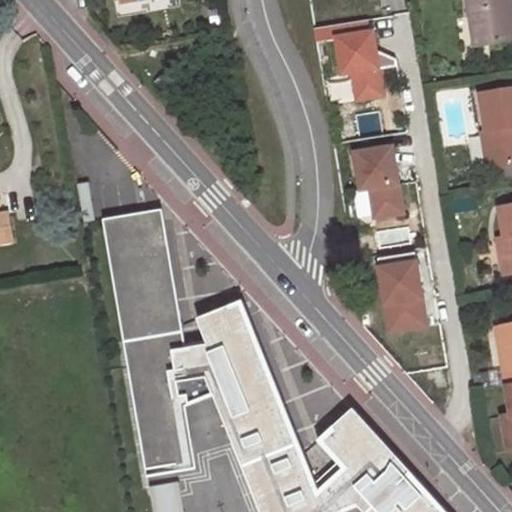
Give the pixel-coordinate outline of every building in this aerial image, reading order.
[(511,0),(469,0),(477,45),(511,39),(511,0)] [(355,75),(357,101),(388,99),(382,30),(339,34),(343,76),(355,75)] [(164,74),(155,82),(164,91),(173,83),(164,74)] [(511,89),(482,94),(487,133),(484,133),(489,168),(511,164),(511,89)] [(374,219),(407,217),(403,145),(358,148),(361,192),(373,191),(374,219)] [(511,205),(500,208),(506,239),(499,240),(505,274),(511,272),(511,205)] [(164,211),(106,220),(149,477),(198,469),(187,407),(216,396),(263,511),(348,511),(360,507),(364,511),(448,511),(355,410),(320,442),(339,464),(318,483),(245,302),(199,320),(208,341),(187,345),(164,211)] [(388,333),(431,330),(427,259),(383,262),(388,333)] [(511,327),(502,329),(507,368),(502,370),(504,386),(511,384),(511,327)] [(506,454),(511,453),(511,384),(504,386),(508,417),(500,419),(506,454)] [(185,511),(181,483),(152,488),(156,511),(185,511)]
